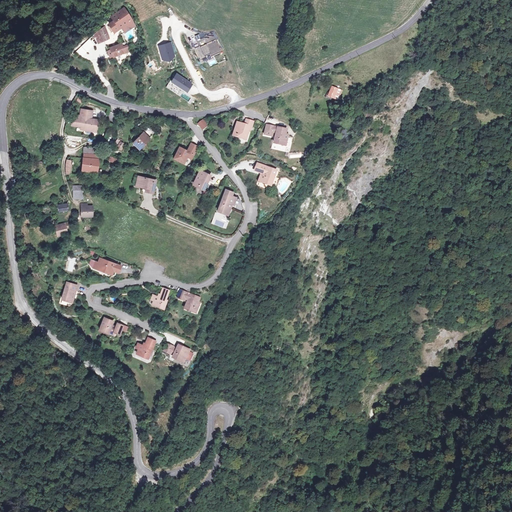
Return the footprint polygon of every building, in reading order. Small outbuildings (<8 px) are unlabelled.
[(136,29),(124,7),(105,18),(109,24),(105,26),(110,36),(118,31),(121,38),(136,29)] [(108,40),(103,26),(91,35),(96,46),(108,40)] [(213,33),(197,41),(200,47),(195,50),(201,61),(206,58),(205,56),(211,53),(213,56),(222,52),(213,33)] [(171,43),(159,47),(163,60),(170,62),(175,56),(171,43)] [(121,46),(120,44),(107,49),(110,58),(130,51),(127,44),(121,46)] [(207,60),(210,66),(216,64),(212,54),(206,57),(207,60)] [(192,84),(176,75),(171,82),(187,92),(192,84)] [(335,96),(325,92),(320,103),(330,107),(335,96)] [(92,111),(79,109),(78,116),(71,115),(69,129),(97,133),(99,119),(91,118),(92,111)] [(208,127),(202,119),(195,124),(201,132),(208,127)] [(251,124),(243,121),(242,125),(235,123),(229,138),(243,144),(251,124)] [(284,134),(262,128),(258,140),(268,143),(265,151),(278,155),(284,134)] [(149,139),(142,132),(131,144),(138,151),(149,139)] [(83,136),(66,135),(66,143),(82,144),(83,136)] [(125,147),(116,141),(112,147),(121,153),(125,147)] [(197,146),(187,142),(184,150),(178,148),(172,160),(182,164),(184,158),(191,161),(197,146)] [(99,150),(82,147),(78,173),(95,176),(99,150)] [(118,160),(108,157),(104,170),(114,173),(118,160)] [(257,184),(272,189),(279,170),(257,163),(254,171),(260,173),(257,184)] [(210,177),(198,170),(189,188),(201,194),(210,177)] [(156,180),(135,175),(132,189),(143,191),(142,194),(152,197),(156,180)] [(81,186),(71,186),(72,200),(83,199),(81,186)] [(228,197),(220,194),(210,217),(223,222),(231,203),(226,201),(228,197)] [(68,212),(65,195),(60,195),(61,201),(53,202),(56,214),(68,212)] [(92,205),(79,204),(78,219),(91,220),(92,205)] [(65,235),(64,225),(51,227),(53,237),(65,235)] [(120,266),(96,257),(92,270),(110,277),(111,274),(116,276),(120,266)] [(75,286),(62,283),(57,302),(70,306),(75,286)] [(166,295),(158,292),(155,300),(148,298),(144,310),(158,315),(166,295)] [(196,303),(172,295),(169,304),(179,307),(175,318),(189,323),(196,303)] [(119,329),(114,327),(112,330),(109,328),(111,324),(100,319),(93,335),(105,341),(107,336),(114,339),(119,329)] [(150,345),(142,342),(138,350),(134,349),(129,361),(141,366),(150,345)] [(186,359),(170,351),(169,354),(161,350),(157,357),(165,361),(162,367),(178,375),(186,359)]
